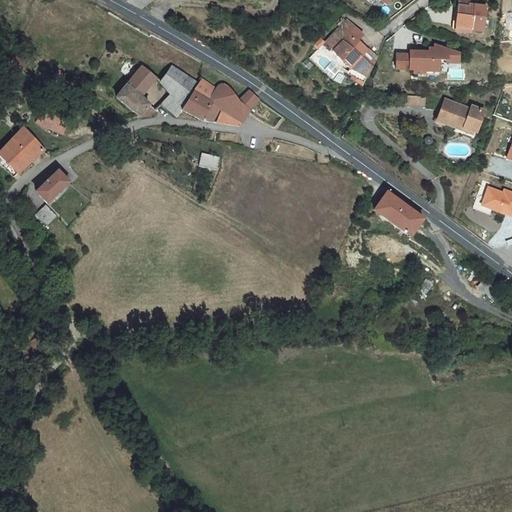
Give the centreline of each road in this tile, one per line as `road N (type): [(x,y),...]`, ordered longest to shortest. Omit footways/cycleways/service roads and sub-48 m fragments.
road 1 (unclassified): [(350,154),(273,134),(136,124),(18,185),(3,213),(73,334),(15,420),(0,422)]
road 2 (secondary): [(109,0),(233,71),(350,154)]
road 3 (secondary): [(350,154),(511,274)]
